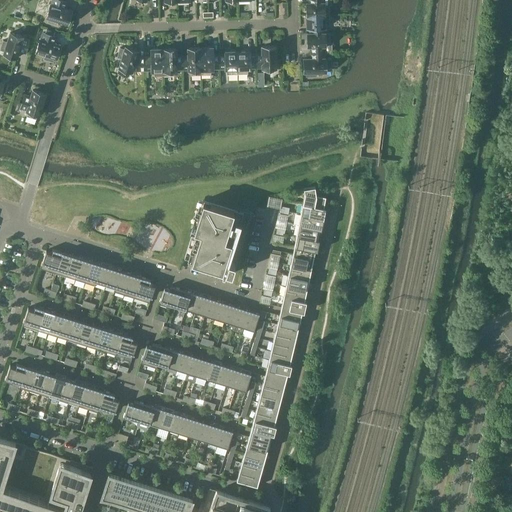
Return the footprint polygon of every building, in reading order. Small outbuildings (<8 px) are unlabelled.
[(65,8),(67,2),(60,0),(53,0),(52,4),(51,4),(47,17),(49,17),(47,22),(57,25),(59,20),(68,23),(72,10),(65,8)] [(306,3),(307,15),(330,15),(329,5),(324,5),(324,2),(323,2),(323,0),(309,0),(310,3),(306,3)] [(310,28),(310,33),(324,33),(324,27),(325,27),(325,25),(330,25),(330,15),(307,15),(307,28),(310,28)] [(25,52),(29,39),(23,37),(23,36),(10,32),(7,41),(3,40),(0,48),(0,49),(5,51),(4,53),(17,57),(19,50),(25,52)] [(44,59),(53,62),(54,57),(57,58),(61,45),(54,43),(56,36),(43,32),(41,39),(40,38),(36,51),(45,54),(44,59)] [(330,33),(324,33),(310,33),(307,33),(308,46),(311,46),(311,52),(324,52),(324,46),(325,46),(325,43),(330,43),(330,33)] [(145,70),(145,56),(136,57),(138,50),(125,46),(125,49),(120,47),(117,57),(122,58),(119,67),(120,68),(118,72),(128,75),(129,71),(132,71),(132,70),(145,70)] [(256,54),(256,67),(262,67),(262,68),(276,68),(275,46),(262,46),(262,53),(256,54)] [(213,47),(200,48),(201,75),(211,74),(211,69),(213,69),(213,68),(219,68),(219,55),(213,55),(213,47)] [(176,48),(163,49),(164,76),(174,75),(174,70),(176,70),(176,69),(182,69),(182,55),(176,56),(176,48)] [(188,55),(182,55),(182,69),(188,69),(188,70),(191,70),(191,75),(201,75),(200,48),(188,48),(188,55)] [(164,76),(163,49),(151,49),(151,56),(145,56),(145,70),(151,70),(152,71),(154,71),(154,76),(164,76)] [(228,74),(238,74),(237,51),(225,51),(225,54),(219,55),(219,68),(225,68),(225,69),(228,69),(228,74)] [(237,51),(238,74),(248,74),(248,69),(250,69),(250,67),(256,67),(256,54),(250,54),(250,51),(237,51)] [(324,58),(324,52),(311,52),(311,58),(304,58),(304,72),(326,71),(326,70),(331,70),(331,60),(326,60),(326,58),(324,58)] [(25,95),(21,108),(27,110),(26,111),(28,111),(27,116),(36,119),(38,114),(39,115),(46,94),(33,90),(31,97),(25,95)] [(304,193),(302,203),(324,207),(326,196),(316,194),(315,185),(304,187),(304,193)] [(244,213),(234,210),(203,200),(184,259),(232,274),(235,263),(229,261),(244,213)] [(300,214),(322,218),(324,207),(302,203),(300,214)] [(298,224),(319,228),(322,218),(300,214),(298,224)] [(296,235),(317,239),(319,228),(298,224),(296,235)] [(315,250),(317,239),(296,235),(294,246),(315,250)] [(56,273),(63,252),(52,249),(51,252),(46,250),(40,268),(56,273)] [(66,276),(66,274),(72,255),(63,252),(56,273),(66,276)] [(293,253),(290,264),(311,269),(314,258),(293,253)] [(66,276),(75,279),(82,258),(72,255),(66,274),(66,276)] [(75,279),(85,282),(92,261),(82,258),(75,279)] [(95,285),(96,282),(101,264),(92,261),(85,282),(95,285)] [(96,282),(106,285),(111,267),(101,264),(96,282)] [(288,275),(309,280),(311,269),(290,264),(288,275)] [(106,285),(115,288),(121,270),(111,267),(106,285)] [(115,288),(114,291),(124,295),(131,273),(121,270),(115,288)] [(134,298),(137,286),(140,276),(131,273),(124,295),(134,298)] [(286,286),(307,290),(309,280),(288,275),(286,286)] [(140,276),(137,286),(134,298),(149,303),(155,284),(150,282),(151,280),(140,276)] [(175,307),(181,289),(171,286),(170,289),(164,287),(159,304),(167,307),(168,304),(175,307)] [(283,296),(304,301),(307,290),(286,286),(283,296)] [(186,309),(188,300),(191,292),(181,289),(175,307),(186,310),(186,309)] [(195,312),(199,300),(200,295),(191,292),(188,300),(186,309),(195,312)] [(205,315),(210,300),(210,298),(200,295),(199,300),(195,312),(205,315)] [(302,312),(304,301),(283,296),(281,307),(302,312)] [(215,318),(220,301),(210,298),(210,300),(205,315),(215,318)] [(215,318),(224,321),(230,305),(220,301),(215,318)] [(234,324),(239,308),(230,305),(224,321),(234,324)] [(22,326),(38,331),(44,309),(34,306),(33,309),(28,307),(22,326)] [(234,324),(244,327),(249,311),(239,308),(234,324)] [(38,331),(48,334),(54,312),(44,309),(38,331)] [(259,314),(249,311),(244,327),(254,330),(258,319),(259,314)] [(57,337),(64,315),(54,312),(48,334),(57,337)] [(279,314),(277,324),(298,329),(300,319),(279,314)] [(57,337),(67,340),(74,318),(64,315),(57,337)] [(77,343),(83,321),(74,318),(67,340),(77,343)] [(77,343),(86,346),(93,325),(83,321),(77,343)] [(275,333),(296,337),(298,329),(277,324),(275,333)] [(96,349),(103,328),(93,325),(86,346),(96,349)] [(96,349),(106,352),(113,331),(103,328),(96,349)] [(117,351),(122,335),(122,334),(113,331),(106,352),(116,355),(117,351)] [(273,341),(294,346),(296,337),(275,333),(273,341)] [(122,334),(122,335),(117,351),(124,354),(124,356),(132,359),(137,342),(132,340),(133,337),(122,334)] [(271,350),(292,355),(294,346),(273,341),(271,350)] [(157,368),(158,364),(157,364),(163,346),(153,343),(152,346),(146,344),(141,363),(157,368)] [(168,366),(167,366),(173,350),(163,346),(157,364),(158,364),(168,367),(168,366)] [(168,366),(177,369),(182,353),(173,350),(167,366),(168,366)] [(269,359),(290,364),(292,355),(271,350),(269,359)] [(177,369),(187,372),(192,356),(182,353),(177,369)] [(187,372),(197,375),(202,359),(192,356),(187,372)] [(197,375),(206,378),(212,362),(202,359),(197,375)] [(288,373),(290,364),(269,359),(267,368),(288,373)] [(206,378),(216,381),(221,365),(212,362),(206,378)] [(21,384),(26,366),(16,363),(15,366),(10,364),(5,381),(13,384),(13,381),(21,384)] [(216,381),(226,384),(231,368),(221,365),(216,381)] [(19,387),(30,391),(36,369),(26,366),(21,384),(19,387)] [(226,384),(236,387),(241,371),(231,368),(226,384)] [(30,391),(39,394),(46,372),(36,369),(30,391)] [(241,371),(236,387),(246,391),(251,374),(241,371)] [(49,397),(51,393),(50,393),(56,375),(46,372),(39,394),(49,397)] [(50,393),(51,393),(60,396),(65,379),(56,375),(50,393)] [(265,375),(262,385),(283,390),(286,381),(265,375)] [(69,403),(70,399),(75,382),(65,379),(60,396),(59,400),(69,403)] [(79,402),(81,396),(85,385),(75,382),(70,399),(79,402)] [(78,406),(88,409),(95,388),(85,385),(81,396),(79,402),(78,406)] [(260,393),(281,399),(283,390),(262,385),(260,393)] [(98,412),(99,408),(104,391),(95,388),(88,409),(98,412)] [(115,394),(104,391),(99,408),(106,411),(106,413),(114,416),(119,399),(114,397),(115,394)] [(258,402),(279,407),(281,399),(260,393),(258,402)] [(139,421),(145,404),(135,400),(134,403),(128,402),(123,419),(131,421),(132,419),(139,421)] [(256,411),(276,416),(279,407),(258,402),(256,411)] [(149,424),(150,423),(149,423),(155,407),(145,404),(139,421),(149,424)] [(149,423),(150,423),(159,426),(164,410),(155,407),(149,423)] [(159,426),(169,429),(174,413),(164,410),(159,426)] [(253,419),(274,425),(276,416),(256,411),(253,419)] [(179,432),(184,416),(174,413),(169,429),(179,432)] [(188,435),(191,427),(194,419),(184,416),(179,432),(188,435)] [(198,438),(203,422),(194,419),(191,427),(188,435),(198,438)] [(272,434),(274,425),(253,419),(251,429),(272,434)] [(198,438),(208,442),(213,425),(203,422),(198,438)] [(208,442),(218,445),(223,428),(213,425),(208,442)] [(228,430),(223,428),(218,445),(228,448),(232,434),(227,433),(228,430)] [(246,445),(267,451),(271,436),(272,434),(251,429),(250,431),(246,445)] [(0,511),(78,511),(93,467),(16,443),(13,442),(0,437),(0,511)] [(244,454),(265,459),(267,451),(246,445),(244,454)] [(241,462),(262,468),(265,459),(244,454),(241,462)] [(239,471),(260,477),(262,468),(241,462),(239,471)] [(260,477),(239,471),(236,480),(257,486),(260,477)] [(109,472),(101,496),(102,496),(113,500),(125,504),(137,508),(149,511),(150,511),(188,511),(190,507),(192,499),(187,497),(183,496),(180,495),(179,495),(176,494),(168,491),(166,491),(163,489),(159,488),(156,487),(155,487),(146,484),(145,484),(142,483),(138,482),(135,481),(133,480),(125,478),(122,476),(121,476),(118,475),(114,474),(109,472)] [(268,511),(270,507),(267,506),(256,502),(229,494),(217,490),(210,488),(210,487),(204,504),(202,511),(201,511),(268,511)]
